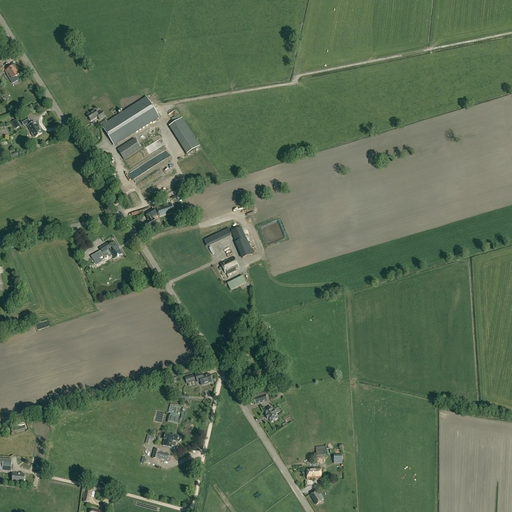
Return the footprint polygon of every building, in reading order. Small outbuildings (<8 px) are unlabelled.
[(13,67),(5,72),(7,75),(9,74),(12,79),(10,80),(12,84),(17,81),(15,77),(16,76),(19,75),(15,69),(15,70),(13,67)] [(114,146),(158,117),(147,98),(102,127),(114,146)] [(97,115),(95,111),(87,116),(91,122),(97,118),(99,121),(105,117),(102,112),(97,115)] [(34,138),(34,137),(35,138),(42,134),(40,130),(38,126),(37,126),(35,122),(30,125),(29,123),(30,122),(27,118),(21,122),(24,126),(26,124),(28,127),(32,133),(31,134),(34,138)] [(182,119),(169,127),(172,132),(185,124),(182,119)] [(124,160),(141,150),(134,139),(117,150),(124,160)] [(159,217),(173,213),(171,205),(157,209),(159,217)] [(158,225),(153,217),(158,214),(154,208),(145,214),(148,219),(149,219),(150,221),(145,224),(149,230),(150,231),(152,229),(157,226),(156,226),(158,225)] [(242,259),(252,255),(241,228),(231,232),(242,259)] [(207,248),(232,236),(228,229),(203,240),(207,248)] [(109,243),(100,249),(101,251),(103,254),(106,260),(112,256),(114,260),(122,255),(115,243),(111,246),(109,243)] [(96,254),(91,257),(95,263),(100,260),(98,258),(96,254)] [(234,258),(220,264),(225,274),(226,273),(227,276),(237,271),(235,269),(239,267),(234,258)] [(231,291),(246,283),(242,276),(227,284),(231,291)] [(203,377),(202,373),(196,375),(198,382),(200,382),(202,386),(212,383),(209,374),(203,377)] [(186,384),(195,381),(194,375),(185,378),(186,384)] [(266,397),(265,395),(254,399),(255,405),(267,401),(266,397)] [(273,411),(271,408),(265,412),(267,416),(266,417),(268,420),(269,419),(272,423),(278,419),(276,416),(277,415),(274,411),(273,411)] [(26,430),(24,423),(17,425),(18,428),(14,429),(13,428),(10,429),(12,434),(15,433),(26,430)] [(174,437),(165,434),(164,439),(165,440),(163,446),(171,448),(172,446),(175,447),(176,443),(177,443),(178,437),(174,435),(174,437)] [(158,458),(160,451),(153,449),(151,456),(158,458)] [(316,459),(326,458),(325,450),(316,450),(316,459)] [(169,460),(170,455),(167,455),(168,453),(160,451),(158,459),(165,461),(165,459),(169,460)] [(0,470),(11,472),(12,460),(0,459),(0,465),(0,470)] [(307,480),(321,480),(321,468),(307,469),(307,480)] [(24,484),(25,475),(13,474),(12,483),(24,484)] [(89,504),(92,490),(86,489),(83,502),(89,504)] [(316,505),(322,501),(316,492),(310,496),(316,505)]
